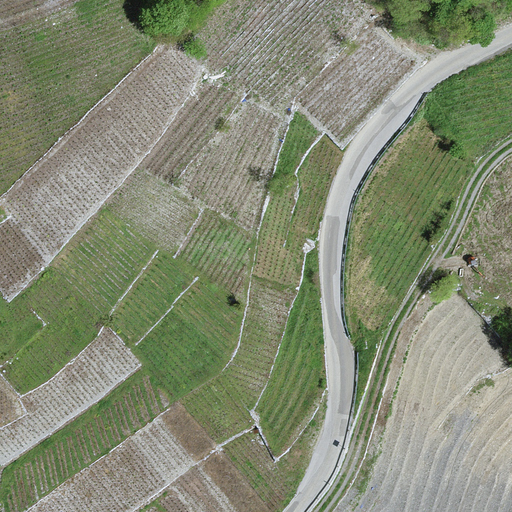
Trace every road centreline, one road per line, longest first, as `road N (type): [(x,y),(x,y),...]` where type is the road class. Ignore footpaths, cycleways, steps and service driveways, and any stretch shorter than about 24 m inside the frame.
road 1 (residential): [(511,33),(410,90),(343,180),(329,256),(338,397),(325,457),(293,511)]
road 2 (track): [(325,511),(344,487),(387,349),(477,177),(511,142)]
